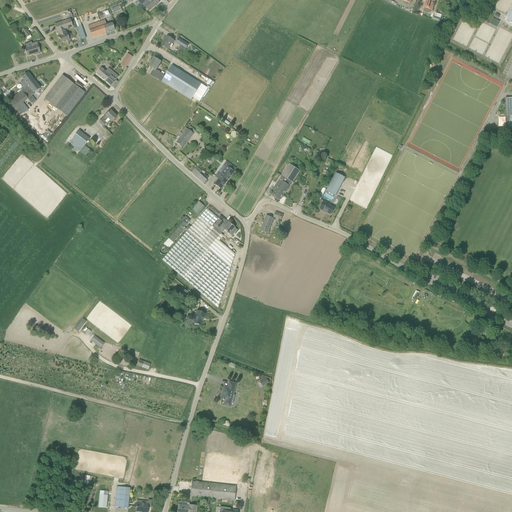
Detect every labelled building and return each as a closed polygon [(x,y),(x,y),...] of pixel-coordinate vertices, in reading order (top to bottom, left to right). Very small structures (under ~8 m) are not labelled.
[(157,0),(146,0),(148,2),(144,5),(149,11),(160,2),(157,0)] [(423,0),(425,0),(422,7),(432,10),(435,0),(423,0)] [(500,22),(493,18),(490,24),(497,28),(500,22)] [(70,20),(62,22),(64,29),(72,26),(70,20)] [(88,26),(92,38),(115,30),(112,22),(106,24),(105,20),(88,26)] [(69,41),(69,38),(67,33),(66,34),(64,29),(62,22),(54,25),(57,32),(58,31),(59,36),(61,43),(69,41)] [(81,40),(86,38),(81,26),(77,27),(81,40)] [(30,35),(26,29),(22,32),(26,38),(30,35)] [(174,40),(171,38),(167,36),(161,45),(168,50),(174,40)] [(189,45),(183,41),(178,38),(176,42),(181,45),(179,48),(180,50),(184,52),(189,45)] [(32,46),(25,49),(27,56),(40,52),(37,42),(31,44),(32,46)] [(132,57),(127,54),(121,64),(126,68),(132,57)] [(207,88),(202,84),(172,66),(166,76),(164,75),(165,73),(162,71),(161,73),(160,73),(160,72),(158,71),(157,71),(156,70),(161,62),(154,57),(149,66),(154,69),(150,75),(162,82),(191,100),(193,98),(199,101),(207,88)] [(114,88),(118,83),(118,82),(116,80),(118,78),(108,69),(106,71),(101,68),(96,73),(114,88)] [(30,82),(33,80),(28,73),(22,77),(24,80),(20,83),(24,88),(21,90),(21,91),(22,91),(27,98),(31,95),(28,91),(31,89),(30,88),(32,85),(30,82)] [(67,117),(85,93),(62,75),(44,99),(67,117)] [(32,96),(34,94),(33,93),(40,88),(33,80),(30,82),(32,85),(30,88),(31,89),(28,91),(31,95),(27,98),(28,99),(27,99),(31,103),(31,104),(32,104),(33,104),(36,101),(32,96)] [(27,99),(28,99),(27,98),(22,91),(21,91),(8,101),(14,109),(19,116),(23,113),(18,106),(27,99)] [(110,111),(99,122),(103,126),(109,120),(111,122),(116,117),(110,111)] [(190,126),(188,130),(186,128),(181,133),(180,133),(178,136),(180,138),(177,142),(183,147),(196,130),(190,126)] [(79,152),(89,139),(78,130),(68,144),(79,152)] [(85,146),(80,152),(85,156),(90,149),(85,146)] [(218,179),(214,185),(221,189),(236,169),(226,162),(223,166),(226,168),(221,176),(218,173),(215,177),(218,179)] [(279,180),(272,189),(276,192),(273,196),(279,201),(289,185),(292,182),(293,183),(301,171),(289,164),(282,175),(279,179),(278,180),(279,180)] [(203,183),(207,180),(200,173),(202,171),(197,166),(191,172),(203,183)] [(326,191),(336,195),(345,178),(336,173),(326,191)] [(331,215),(335,208),(330,206),(331,205),(324,201),(319,209),(324,212),(325,212),(331,215)] [(188,231),(161,260),(218,308),(234,254),(219,241),(223,236),(221,234),(224,230),(229,234),(234,227),(229,223),(226,226),(223,223),(218,219),(207,209),(188,231)] [(266,216),(261,231),(268,233),(273,218),(266,216)] [(168,248),(184,230),(180,226),(164,244),(168,248)] [(179,290),(183,285),(176,278),(172,283),(179,290)] [(197,311),(193,323),(201,326),(203,318),(205,314),(197,311)] [(83,318),(74,329),(78,331),(86,321),(83,318)] [(94,336),(91,341),(100,348),(104,343),(94,336)] [(137,366),(148,370),(151,363),(139,359),(137,366)] [(266,378),(259,381),(262,387),(269,383),(266,378)] [(224,387),(221,400),(225,401),(224,405),(230,407),(236,384),(229,382),(228,388),(224,387)] [(234,501),(237,479),(232,479),(231,486),(201,482),(200,488),(199,497),(234,501)] [(192,481),(190,496),(199,497),(200,488),(201,482),(192,481)] [(128,508),(130,488),(117,487),(115,507),(128,508)] [(105,496),(104,505),(108,505),(107,508),(111,508),(112,508),(113,496),(105,496)] [(152,500),(148,500),(148,503),(137,502),(136,511),(141,511),(147,511),(148,507),(151,508),(152,500)]
